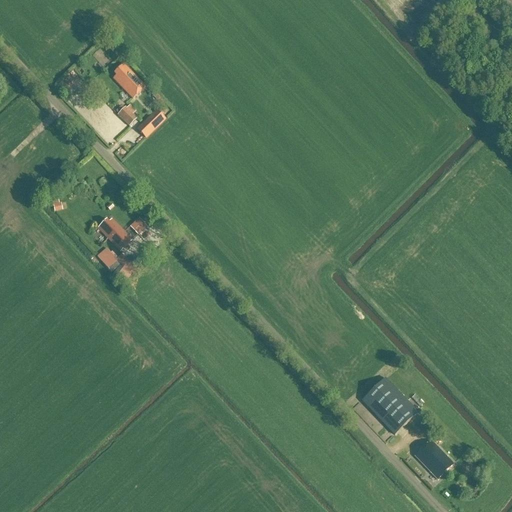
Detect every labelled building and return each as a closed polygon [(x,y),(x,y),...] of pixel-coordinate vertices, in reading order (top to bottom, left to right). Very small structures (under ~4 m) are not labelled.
[(133,101),(145,89),(123,66),(114,75),(116,78),(113,81),(133,101)] [(75,99),(88,86),(72,71),(59,84),(75,99)] [(164,103),(154,93),(151,96),(153,98),(150,100),(153,103),(156,101),(161,106),(164,103)] [(129,128),(137,120),(133,116),(136,113),(130,107),(127,111),(126,109),(118,117),(129,128)] [(54,214),(62,212),(61,204),(53,206),(54,214)] [(129,228),(138,236),(148,227),(139,218),(129,228)] [(120,254),(132,242),(112,221),(109,224),(106,221),(97,230),(120,254)] [(117,263),(107,251),(98,259),(108,271),(109,270),(117,263)] [(120,266),(117,263),(109,270),(112,274),(120,266)] [(119,280),(125,272),(120,268),(114,275),(119,280)] [(395,437),(426,407),(393,373),(362,402),(395,437)] [(437,482),(453,466),(431,443),(415,458),(437,482)]
